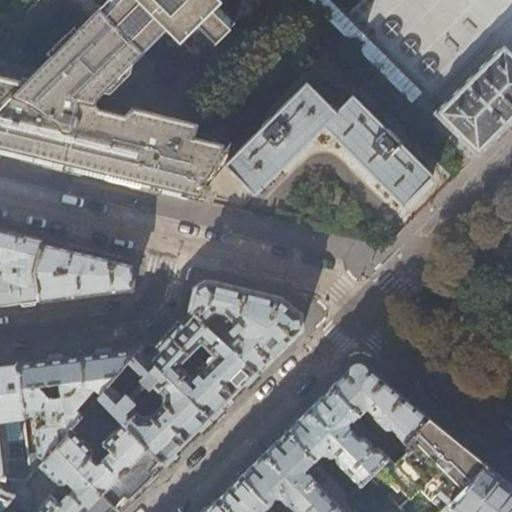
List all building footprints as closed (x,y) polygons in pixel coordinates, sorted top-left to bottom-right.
[(108,0),(100,8),(145,53),(150,36),(160,26),(177,22),(187,31),(196,22),(205,30),(223,13),(215,5),(218,0),(108,0)] [(145,53),(100,8),(40,67),(40,70),(37,73),(0,63),(0,152),(50,164),(52,160),(59,162),(73,166),(73,170),(139,185),(140,181),(151,184),(161,186),(162,191),(184,196),(198,188),(211,173),(224,144),(199,131),(199,125),(179,119),(98,100),(145,53)] [(235,25),(223,13),(205,30),(218,45),(231,32),(230,30),(235,25)] [(511,51),(505,44),(436,112),(478,154),(494,137),(511,119),(511,51)] [(402,206),(432,175),(352,95),(335,111),(306,82),(234,155),(226,164),(255,194),(323,126),(402,206)] [(226,145),(224,144),(211,173),(211,178),(226,164),(234,155),(225,152),(226,145)] [(0,303),(8,303),(39,299),(36,270),(42,240),(9,233),(0,230),(0,303)] [(134,265),(133,262),(84,250),(42,240),(36,270),(39,299),(87,293),(133,287),(134,265)] [(301,316),(281,299),(247,291),(206,281),(194,288),(188,310),(190,313),(208,329),(211,325),(207,320),(213,313),(223,315),(232,326),(228,330),(233,336),(224,344),(257,374),(279,352),(301,330),(301,316)] [(208,329),(190,313),(189,314),(161,342),(156,348),(147,357),(138,347),(126,361),(140,375),(137,379),(146,389),(150,386),(159,396),(160,403),(160,405),(160,406),(148,417),(148,416),(147,417),(138,416),(129,407),(132,403),(123,394),(119,396),(107,384),(99,394),(97,397),(164,465),(191,438),(214,416),(257,374),(224,344),(208,329)] [(126,361),(138,347),(77,356),(16,364),(23,415),(40,413),(41,416),(41,420),(36,422),(34,425),(37,453),(28,455),(31,474),(38,466),(55,447),(71,429),(80,416),(73,410),(76,405),(78,404),(86,410),(88,408),(96,398),(89,391),(91,388),(94,388),(99,394),(107,384),(126,361)] [(23,415),(16,364),(0,365),(0,475),(26,480),(31,474),(28,455),(23,415)] [(392,451),(426,418),(391,389),(365,367),(350,368),(331,387),(358,415),(365,410),(382,428),(388,429),(388,436),(383,441),(384,444),(392,451)] [(364,438),(357,439),(349,430),(348,423),(351,420),(353,421),(358,415),(331,387),(307,410),(286,430),(313,459),(320,453),(334,456),(335,464),(357,487),(376,467),(392,451),(384,444),(378,450),(370,450),(370,445),(364,438)] [(91,455),(90,449),(71,429),(55,447),(118,511),(138,491),(164,465),(97,397),(96,398),(88,408),(95,415),(104,416),(115,428),(102,441),(101,445),(107,451),(101,457),(100,463),(93,465),(88,460),(88,458),(91,455)] [(455,441),(426,418),(392,451),(376,467),(407,499),(418,490),(439,511),(485,465),(455,441)] [(364,431),(368,427),(362,420),(358,425),(364,431)] [(344,511),(320,487),(317,483),(321,479),(317,475),(313,479),(307,473),(307,470),(305,468),(313,459),(286,430),(262,455),(240,476),(267,505),(273,496),(281,499),(292,511),(344,511)] [(30,492),(22,485),(15,493),(13,496),(28,511),(116,511),(118,511),(55,447),(38,466),(55,483),(61,482),(65,480),(71,486),(67,493),(66,492),(66,493),(66,492),(65,492),(65,493),(63,493),(63,494),(58,500),(51,493),(50,493),(50,492),(47,492),(47,493),(46,494),(33,506),(28,505),(27,504),(28,503),(30,492)] [(511,511),(511,486),(485,465),(439,511),(438,511),(511,511)] [(257,511),(258,511),(267,505),(240,476),(215,501),(203,511),(257,511)] [(15,493),(0,485),(0,481),(0,480),(0,511),(13,496),(15,493)] [(363,511),(348,496),(347,495),(342,500),(353,511),(363,511)] [(0,511),(28,511),(13,496),(0,511)]
